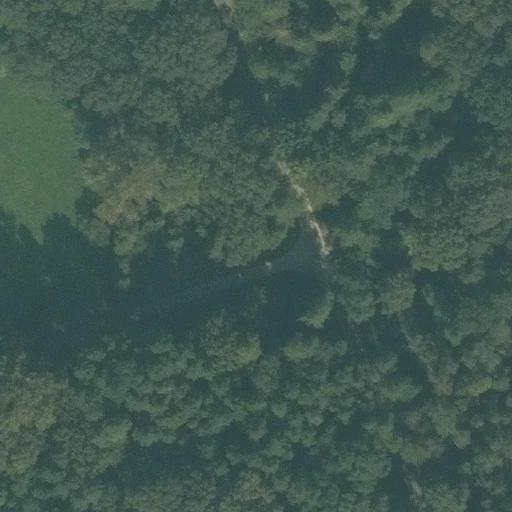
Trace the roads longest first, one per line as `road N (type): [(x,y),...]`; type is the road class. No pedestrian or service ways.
road 1 (unclassified): [(0,364),(319,246)]
road 2 (unclassified): [(424,511),(319,246)]
road 3 (unclassified): [(319,246),(223,0)]
road 4 (track): [(319,246),(358,236),(511,302)]
